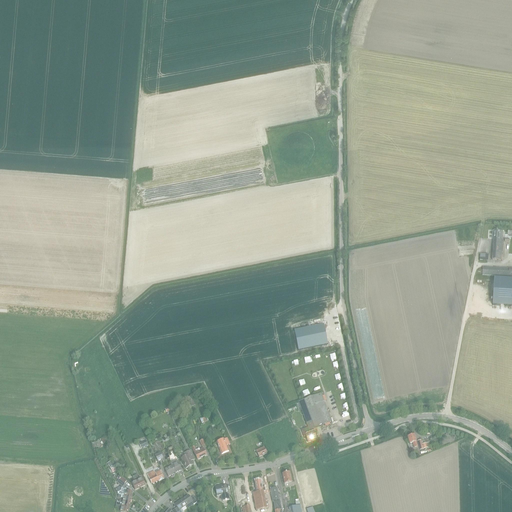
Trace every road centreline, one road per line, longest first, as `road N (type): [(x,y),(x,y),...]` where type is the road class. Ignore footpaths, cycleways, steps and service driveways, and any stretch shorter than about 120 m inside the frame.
road 1 (unclassified): [(371,429),(341,283),(339,48),(351,0)]
road 2 (tertiary): [(151,511),(188,481),(264,466),(371,429)]
road 3 (tertiary): [(371,429),(445,416),(511,451)]
